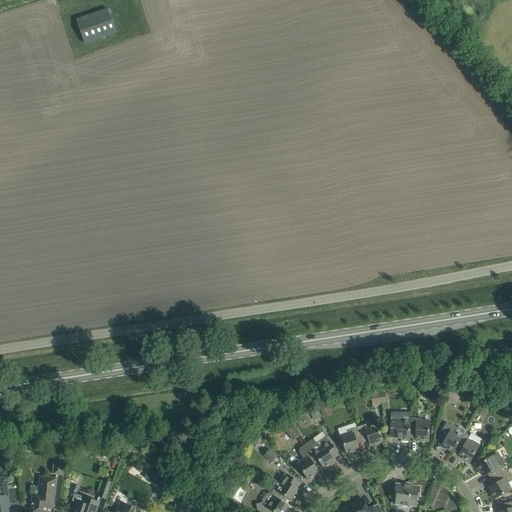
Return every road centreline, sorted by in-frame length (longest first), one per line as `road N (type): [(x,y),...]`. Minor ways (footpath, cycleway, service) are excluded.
road 1 (primary): [(511,308),(0,388)]
road 2 (residential): [(310,511),(364,470),(409,460),(446,473),(475,511)]
